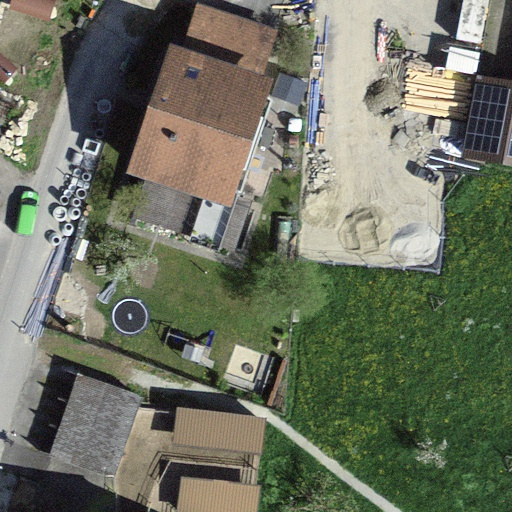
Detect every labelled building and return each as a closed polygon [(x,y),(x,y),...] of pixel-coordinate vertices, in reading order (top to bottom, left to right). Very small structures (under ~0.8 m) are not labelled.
[(138,217),(230,248),(245,202),(225,195),(261,89),(256,87),(273,35),(198,10),(180,62),(175,60),(138,170),(152,174),(138,217)] [(511,85),(479,80),(465,157),(511,165),(511,85)] [(138,397),(79,376),(51,456),(111,477),(138,397)] [(179,411),(176,437),(260,449),(263,422),(179,411)] [(252,511),(254,497),(184,490),(180,511),(252,511)]
